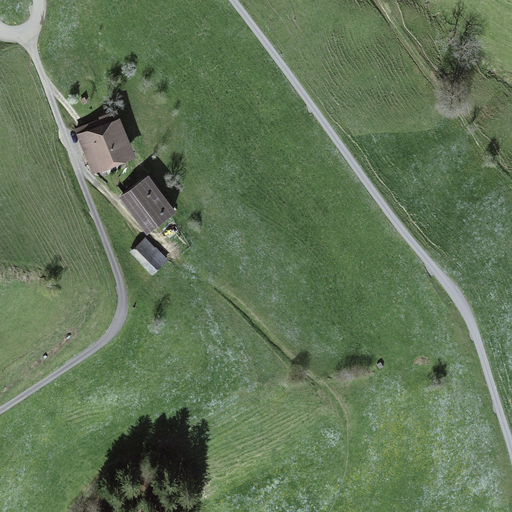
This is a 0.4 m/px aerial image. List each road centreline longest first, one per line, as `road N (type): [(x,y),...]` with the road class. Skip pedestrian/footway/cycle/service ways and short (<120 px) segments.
road 1 (track): [(511,450),(458,300),(232,0)]
road 2 (track): [(332,511),(352,449),(332,391),(242,305),(162,248),(70,150)]
road 3 (track): [(24,32),(122,303),(108,335),(0,410)]
